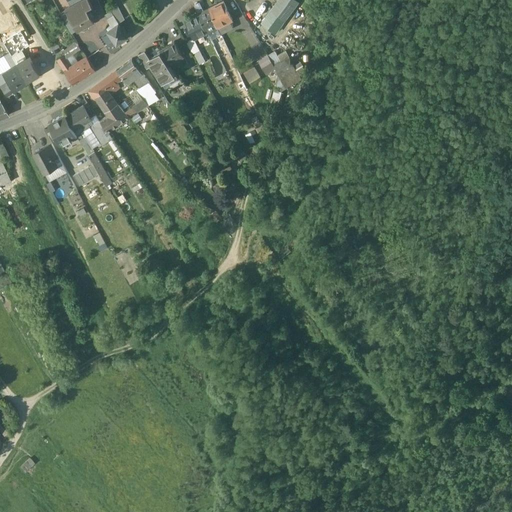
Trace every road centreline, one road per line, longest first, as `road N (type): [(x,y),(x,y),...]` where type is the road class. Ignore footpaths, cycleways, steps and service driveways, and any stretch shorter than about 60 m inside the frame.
road 1 (track): [(21,406),(95,357),(157,333),(236,245)]
road 2 (secondary): [(177,0),(121,58),(70,93)]
